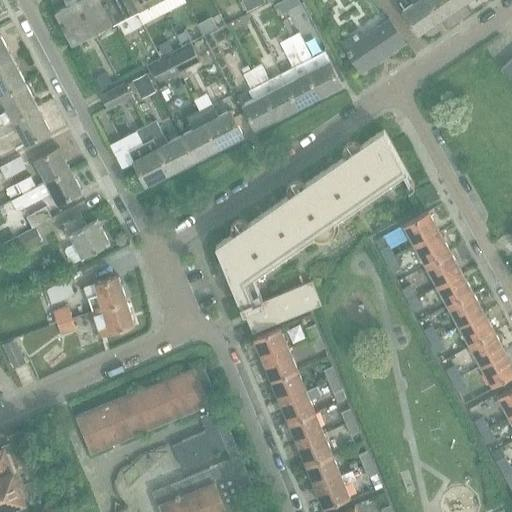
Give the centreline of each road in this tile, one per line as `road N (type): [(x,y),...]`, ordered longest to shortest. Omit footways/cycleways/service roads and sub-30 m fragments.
road 1 (residential): [(161,250),(400,87)]
road 2 (residential): [(161,250),(17,0)]
road 3 (residential): [(511,296),(400,87)]
road 4 (residential): [(291,511),(212,340),(181,330)]
road 5 (residential): [(0,412),(181,330)]
road 6 (residential): [(400,87),(511,5)]
